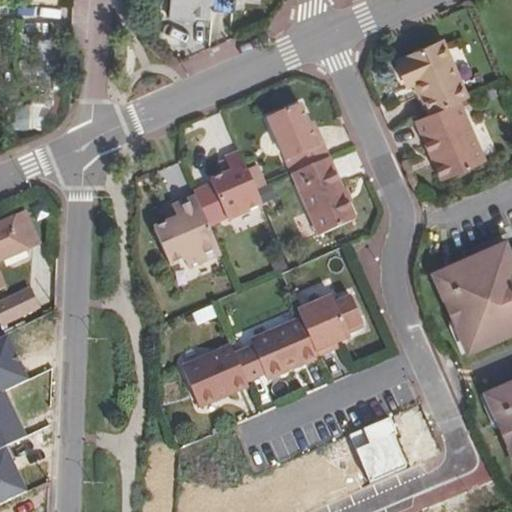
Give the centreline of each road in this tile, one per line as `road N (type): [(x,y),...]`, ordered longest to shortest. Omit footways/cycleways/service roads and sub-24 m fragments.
road 1 (residential): [(71,511),(82,168),(94,133)]
road 2 (residential): [(317,39),(406,228),(394,271),(425,359)]
road 3 (residential): [(317,39),(94,133)]
road 4 (residential): [(425,359),(461,441),(457,467),(357,511)]
road 5 (residential): [(425,359),(248,435)]
